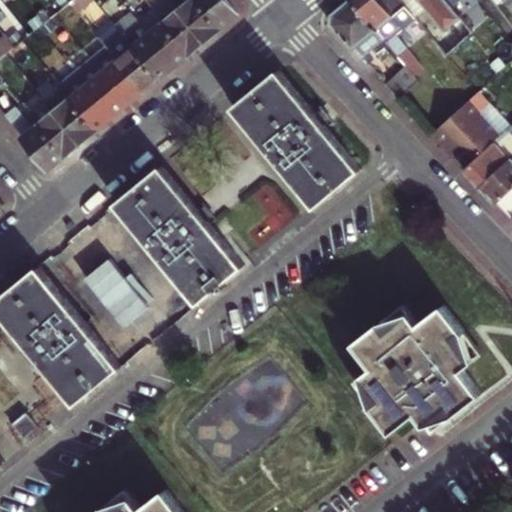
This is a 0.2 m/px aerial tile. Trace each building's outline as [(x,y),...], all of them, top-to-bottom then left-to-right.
[(179,54),(186,48),(152,7),(147,11),(138,0),(128,9),(171,61),(179,54)] [(152,7),(186,48),(187,49),(195,43),(203,37),(172,0),(155,0),(150,4),(152,7)] [(172,0),(203,37),(210,31),(218,24),(218,23),(198,0),(172,0)] [(198,0),(218,23),(225,17),(234,10),(225,0),(198,0)] [(341,0),(338,3),(330,10),(330,20),(349,41),(370,23),(350,0),(341,0)] [(409,10),(401,0),(350,0),(370,23),(381,36),(402,61),(423,43),(418,36),(415,39),(406,28),(398,19),(409,10)] [(401,0),(409,10),(420,1),(441,27),(431,36),(444,53),(465,36),(471,31),(448,2),(446,0),(401,0)] [(163,67),(171,61),(128,9),(113,21),(156,74),(163,67)] [(409,10),(398,19),(406,28),(416,19),(409,10)] [(41,18),(36,22),(47,35),(61,23),(50,11),(41,18)] [(97,34),(140,86),(149,80),(156,74),(113,21),(107,14),(91,27),(97,34)] [(381,36),(370,23),(349,41),(360,53),(381,36)] [(0,51),(10,43),(0,31),(0,51)] [(81,47),(124,100),(134,91),(140,86),(97,34),(81,47)] [(119,104),(124,100),(81,47),(67,59),(110,111),(119,104)] [(50,58),(57,67),(67,59),(59,50),(50,58)] [(75,89),(69,94),(95,125),(104,118),(111,113),(110,111),(67,59),(57,67),(75,89)] [(415,77),(402,61),(382,77),(396,93),(415,77)] [(311,106),(276,64),(230,103),(313,203),(360,164),(328,125),(311,106)] [(88,131),(95,125),(69,94),(63,98),(56,89),(45,76),(35,85),(45,97),(78,137),(79,138),(88,131)] [(465,95),(428,127),(440,140),(445,136),(452,144),(466,159),(498,129),(465,95)] [(29,109),(39,121),(63,150),(71,143),(78,137),(45,97),(29,109)] [(4,110),(47,163),(56,156),(63,150),(39,121),(33,125),(14,102),(4,110)] [(511,129),(505,122),(498,129),(466,159),(461,163),(470,172),(478,181),(511,149),(511,129)] [(511,149),(478,181),(487,190),(495,199),(511,182),(511,149)] [(243,262),(159,161),(113,200),(197,301),(243,262)] [(40,262),(17,280),(0,294),(0,306),(78,402),(124,362),(40,262)] [(374,317),(347,338),(369,364),(356,374),(375,396),(368,402),(371,405),(387,426),(411,407),(421,419),(445,400),(451,407),(471,392),(476,388),(456,363),(468,353),(449,329),(457,323),(438,300),(413,320),(403,307),(380,325),(374,317)] [(27,439),(42,426),(31,413),(29,411),(15,424),(27,439)] [(87,511),(174,511),(178,509),(160,486),(135,506),(125,494),(102,511),(101,511),(96,505),(87,511)]
